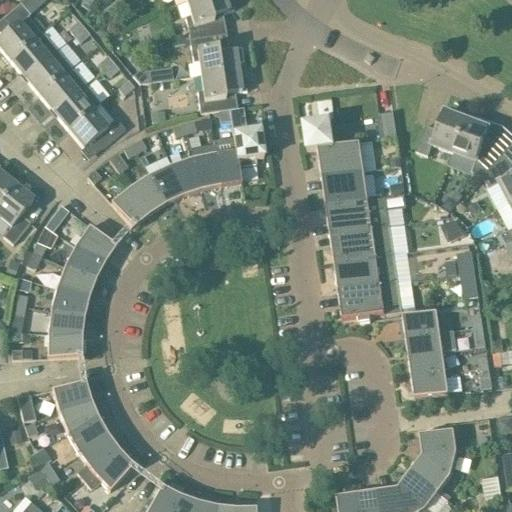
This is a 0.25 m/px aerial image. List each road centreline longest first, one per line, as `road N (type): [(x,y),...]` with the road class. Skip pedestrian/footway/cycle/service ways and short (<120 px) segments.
road 1 (residential): [(326,7),(511,115)]
road 2 (residential): [(297,210),(284,90),(326,7)]
road 3 (residential): [(371,426),(365,468),(331,471),(314,350)]
road 4 (residential): [(145,267),(0,140)]
road 5 (residential): [(145,267),(197,226),(297,210)]
road 6 (residential): [(287,511),(284,488),(209,483),(165,458)]
road 7 (residential): [(511,406),(371,426)]
road 8 (residential): [(314,350),(297,210)]
road 9 (residential): [(371,426),(360,356),(314,350)]
